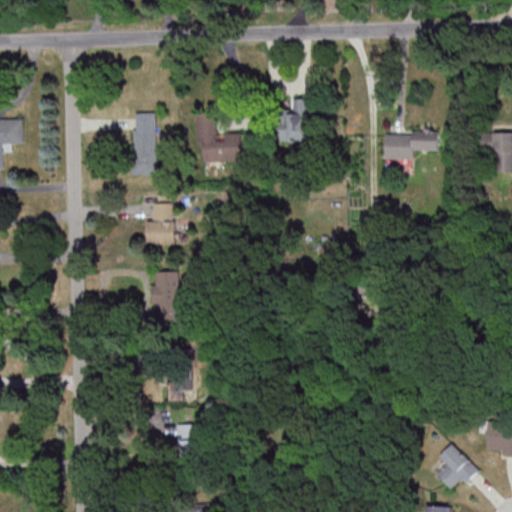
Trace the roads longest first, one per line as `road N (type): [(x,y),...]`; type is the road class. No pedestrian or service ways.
road 1 (residential): [(511,26),(0,41)]
road 2 (residential): [(85,511),(73,38)]
